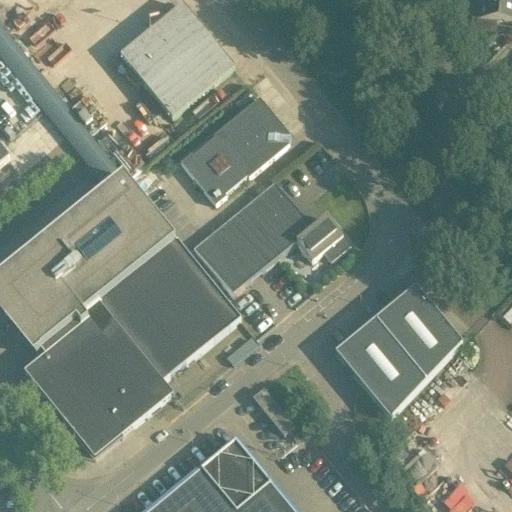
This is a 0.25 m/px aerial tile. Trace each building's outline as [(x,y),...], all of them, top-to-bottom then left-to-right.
[(511,25),(511,2),(486,0),(467,0),(467,3),(479,4),(477,21),(472,21),(471,33),(496,35),(497,24),(511,25)] [(120,61),(171,124),(234,72),(183,10),(120,61)] [(249,182),(261,172),(289,149),(290,140),(259,103),(214,140),(215,142),(193,160),(191,159),(181,168),(215,210),(226,201),(225,199),(247,181),(249,182)] [(0,150),(0,170),(10,162),(0,150)] [(0,307),(17,328),(47,364),(92,328),(86,321),(176,247),(123,181),(0,281),(0,307)] [(350,251),(327,223),(313,235),(274,188),(193,253),(232,301),(297,249),(311,267),(323,257),(331,267),(350,251)] [(163,388),(241,324),(176,247),(86,321),(92,328),(158,410),(172,399),(163,388)] [(426,387),(462,349),(416,292),(376,325),(426,387)] [(390,425),(426,387),(376,325),(336,358),(390,425)] [(158,410),(92,328),(47,364),(28,379),(40,393),(39,398),(44,399),(79,442),(78,447),(83,447),(95,462),(158,410)] [(284,441),(294,432),(295,432),(264,394),(253,403),(284,441)] [(271,489),(236,446),(201,475),(204,479),(165,511),(275,511),(263,496),(271,489)]
